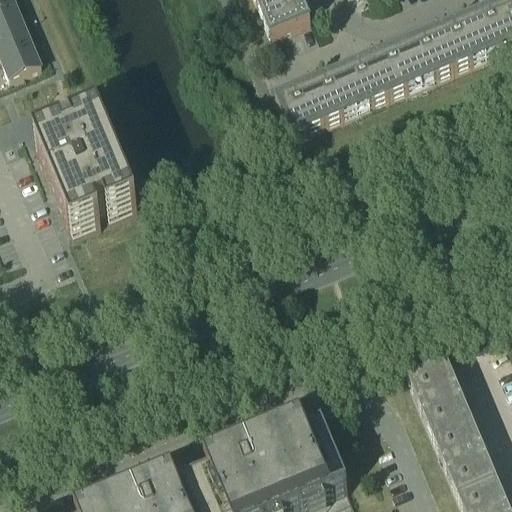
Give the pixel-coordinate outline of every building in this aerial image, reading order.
[(10,0),(0,0),(0,21),(17,15),(10,0)] [(250,0),(254,7),(270,47),(310,30),(297,0),(250,0)] [(511,9),(275,108),(291,148),(511,55),(511,9)] [(17,15),(0,21),(0,45),(25,35),(17,15)] [(25,35),(0,45),(0,68),(33,55),(25,35)] [(273,49),(253,57),(259,69),(278,61),(273,49)] [(33,55),(0,68),(0,70),(8,90),(42,76),(33,55)] [(9,105),(0,109),(0,120),(14,115),(9,105)] [(137,219),(98,128),(70,140),(74,149),(66,152),(62,144),(34,156),(72,246),(100,235),(97,226),(105,223),(108,231),(137,219)] [(481,342),(461,350),(467,363),(486,355),(481,342)] [(504,511),(446,372),(407,388),(458,511),(504,511)] [(323,439),(305,447),(209,487),(176,501),(149,511),(317,511),(348,499),(323,439)]
